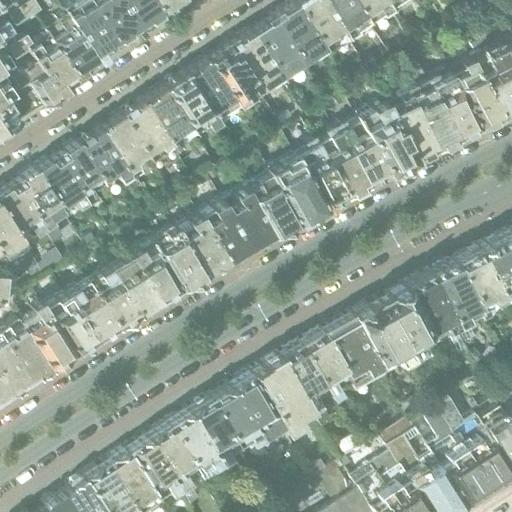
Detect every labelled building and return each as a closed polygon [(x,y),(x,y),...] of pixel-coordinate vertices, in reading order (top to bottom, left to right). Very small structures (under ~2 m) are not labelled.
[(0,27),(12,20),(34,6),(30,0),(16,0),(0,10),(0,27)] [(111,38),(86,0),(64,0),(57,5),(58,7),(94,58),(101,54),(97,47),(111,38)] [(134,23),(118,0),(86,0),(111,38),(112,38),(126,29),(126,28),(134,23)] [(156,9),(149,0),(118,0),(134,23),(141,18),(142,19),(157,10),(156,9)] [(149,0),(156,9),(169,0),(170,0),(171,0),(170,0),(149,0)] [(318,43),(291,0),(287,0),(275,8),(275,7),(267,12),(298,61),(309,53),(307,50),(318,43)] [(343,36),(321,0),(291,0),(318,43),(320,46),(333,38),(335,41),(343,36)] [(364,19),(351,0),(321,0),(343,36),(354,28),(353,26),(364,19)] [(387,8),(382,0),(351,0),(364,19),(376,11),(378,14),(387,8)] [(94,58),(58,7),(49,13),(52,18),(40,26),(44,32),(71,73),(94,58)] [(298,61),(267,12),(259,18),(246,26),(274,71),(286,63),(289,67),(298,61)] [(511,103),(511,100),(486,45),(487,45),(475,22),(470,24),(477,39),(468,43),(472,51),(463,55),(491,113),(511,103)] [(274,71),(246,26),(232,36),(232,35),(225,40),(255,88),(265,82),(263,78),(274,71)] [(511,26),(506,29),(503,30),(506,35),(511,47),(511,26)] [(0,58),(2,57),(0,54),(0,49),(4,47),(9,55),(23,46),(24,46),(21,42),(26,39),(24,37),(20,31),(0,43),(0,58)] [(71,73),(44,32),(24,46),(23,46),(29,56),(37,67),(53,92),(61,87),(72,79),(72,78),(71,73)] [(511,47),(506,35),(487,45),(486,45),(511,100),(511,47)] [(255,88),(225,40),(215,46),(216,46),(204,54),(232,98),(244,90),(246,94),(255,88)] [(411,56),(407,48),(394,55),(398,63),(411,56)] [(232,98),(204,54),(202,55),(202,54),(188,63),(188,64),(182,68),(214,118),(224,111),(222,108),(234,101),(232,98)] [(491,113),(463,55),(454,59),(457,64),(444,72),(471,123),(491,113)] [(0,90),(4,88),(0,82),(8,77),(11,83),(21,77),(37,67),(29,56),(0,74),(0,90)] [(449,134),(419,76),(421,75),(417,66),(395,77),(399,86),(397,87),(427,144),(428,144),(449,134)] [(53,92),(37,67),(21,77),(37,103),(54,92),(53,92)] [(214,118),(182,68),(180,68),(172,73),(173,73),(159,82),(189,129),(200,122),(202,125),(209,121),(217,135),(221,132),(215,122),(213,118),(214,118)] [(471,123),(444,72),(442,70),(430,76),(428,71),(421,75),(419,76),(449,134),(450,133),(471,123)] [(0,126),(37,103),(21,77),(11,83),(4,88),(0,90),(0,126)] [(189,129),(159,82),(144,91),(145,91),(137,96),(168,146),(171,150),(177,160),(182,157),(176,148),(181,144),(176,137),(189,129)] [(323,98),(338,88),(334,82),(329,85),(328,84),(318,90),(323,98)] [(427,144),(397,87),(388,92),(391,96),(378,103),(406,155),(407,155),(407,154),(427,144)] [(168,146),(137,96),(129,101),(115,110),(144,155),(154,148),(158,153),(168,146)] [(406,155),(378,103),(375,98),(349,112),(352,116),(379,168),(380,169),(406,155)] [(144,155),(115,110),(101,119),(94,124),(125,174),(136,167),(133,162),(144,155)] [(379,168),(352,116),(339,123),(336,119),(328,123),(358,180),(359,180),(359,179),(379,168)] [(225,129),(219,120),(215,122),(221,132),(225,129)] [(358,180),(328,123),(320,128),(322,132),(309,139),(337,191),(358,180)] [(125,174),(94,124),(93,124),(86,129),(72,138),(101,182),(114,175),(117,179),(125,174)] [(337,191),(309,139),(307,134),(298,139),(300,143),(287,150),(316,203),(316,202),(337,191)] [(102,184),(101,182),(72,138),(57,147),(58,148),(51,152),(83,201),(92,195),(90,192),(102,184)] [(316,203),(287,150),(260,164),(263,169),(290,217),(316,203)] [(83,201),(51,152),(44,156),(29,165),(58,212),(70,205),(72,208),(83,201)] [(58,212),(29,165),(15,174),(16,175),(9,179),(40,228),(50,222),(48,219),(58,212)] [(290,217),(263,169),(238,184),(265,230),(266,231),(290,217)] [(139,185),(132,175),(128,178),(134,188),(139,185)] [(134,188),(128,178),(124,181),(131,190),(134,188)] [(40,228),(9,179),(2,183),(0,183),(0,211),(17,238),(29,231),(31,234),(40,228)] [(265,230),(238,184),(215,197),(243,243),(265,230)] [(243,243),(215,197),(192,211),(220,256),(220,257),(243,244),(243,243)] [(17,238),(0,211),(0,259),(6,269),(25,271),(34,264),(17,238)] [(220,256),(192,211),(169,224),(198,269),(220,256)] [(198,270),(198,269),(169,224),(146,239),(173,284),(198,270)] [(126,244),(115,226),(107,230),(119,249),(126,244)] [(511,243),(504,228),(482,239),(481,238),(471,244),(472,244),(485,269),(495,264),(508,289),(506,290),(511,301),(511,300),(511,243)] [(93,239),(88,232),(77,239),(82,246),(93,239)] [(173,284),(146,239),(123,252),(152,297),(173,284)] [(508,289),(495,264),(485,269),(472,244),(464,248),(448,256),(476,309),(482,321),(491,317),(493,307),(489,298),(506,290),(508,289)] [(61,258),(53,246),(47,250),(54,262),(61,258)] [(152,297),(123,252),(103,265),(131,309),(152,297)] [(476,309),(448,256),(448,255),(447,256),(433,264),(432,264),(423,268),(453,326),(465,320),(463,316),(476,309)] [(131,309),(103,265),(82,278),(110,323),(131,309)] [(453,326),(423,268),(414,273),(400,281),(399,281),(398,281),(426,334),(427,335),(441,328),(442,331),(453,326)] [(110,323),(82,278),(60,291),(89,335),(110,323)] [(414,340),(426,334),(398,281),(372,295),(403,353),(417,346),(414,340)] [(89,335),(60,291),(39,304),(68,349),(89,336),(89,335)] [(403,353),(372,295),(346,310),(374,362),(387,354),(391,360),(403,353)] [(68,349),(39,304),(34,297),(25,303),(28,309),(14,318),(43,365),(44,364),(60,354),(68,349)] [(374,362),(346,310),(316,326),(343,377),(344,378),(374,362)] [(43,365),(14,318),(2,325),(1,323),(0,324),(0,341),(14,365),(21,376),(29,371),(31,373),(43,365)] [(343,377),(316,326),(295,338),(322,389),(329,401),(333,399),(331,393),(336,390),(331,383),(343,377)] [(461,341),(456,331),(447,335),(452,345),(461,341)] [(322,389),(295,338),(273,351),(306,406),(320,431),(329,426),(324,417),(325,417),(312,395),(322,389)] [(14,365),(0,341),(0,386),(2,389),(3,389),(8,388),(14,384),(16,380),(9,368),(14,365)] [(306,406),(273,351),(256,362),(255,361),(244,368),(275,420),(280,429),(296,421),(292,414),(306,406)] [(480,374),(484,384),(509,374),(505,364),(480,374)] [(275,420),(244,368),(231,376),(223,381),(258,437),(268,431),(265,426),(275,420)] [(258,437),(223,381),(216,385),(216,386),(203,393),(202,393),(234,445),(245,438),(248,444),(258,437)] [(234,445),(202,393),(189,401),(181,406),(218,463),(228,456),(224,451),(234,445)] [(511,429),(500,411),(490,396),(469,409),(471,411),(470,412),(498,456),(507,450),(511,457),(511,429)] [(511,402),(500,411),(511,429),(511,402)] [(218,463),(181,406),(174,410),(174,411),(161,419),(194,470),(204,463),(208,469),(218,463)] [(505,468),(498,456),(470,412),(441,430),(446,438),(426,451),(429,456),(433,463),(456,499),(505,468)] [(194,470),(161,419),(148,427),(140,432),(186,502),(195,496),(188,484),(186,486),(184,483),(187,482),(183,476),(194,470)] [(434,511),(456,499),(433,463),(428,466),(424,459),(429,456),(426,451),(419,441),(409,425),(383,442),(376,431),(374,432),(425,511),(434,511)] [(186,502),(140,432),(133,436),(133,437),(119,445),(151,496),(163,488),(167,494),(176,488),(180,494),(173,498),(178,507),(186,502)] [(425,511),(374,432),(355,444),(349,434),(335,443),(342,453),(335,458),(352,484),(369,511),(425,511)] [(267,452),(262,444),(254,448),(259,457),(267,452)] [(151,496),(119,445),(105,454),(106,455),(99,459),(133,511),(146,511),(147,511),(141,502),(151,496)] [(133,511),(99,459),(92,464),(92,463),(77,473),(102,511),(133,511)] [(308,476),(298,460),(279,471),(289,488),(308,476)] [(319,468),(314,461),(304,467),(309,474),(319,468)] [(102,511),(77,473),(63,482),(65,484),(58,489),(73,511),(102,511)] [(369,511),(352,484),(308,511),(288,511),(280,500),(261,511),(369,511)] [(73,511),(58,489),(51,493),(46,494),(39,498),(40,498),(38,503),(43,511),(73,511)] [(248,511),(259,506),(253,495),(242,502),(248,511)] [(43,511),(38,503),(26,511),(24,509),(19,511),(43,511)]
